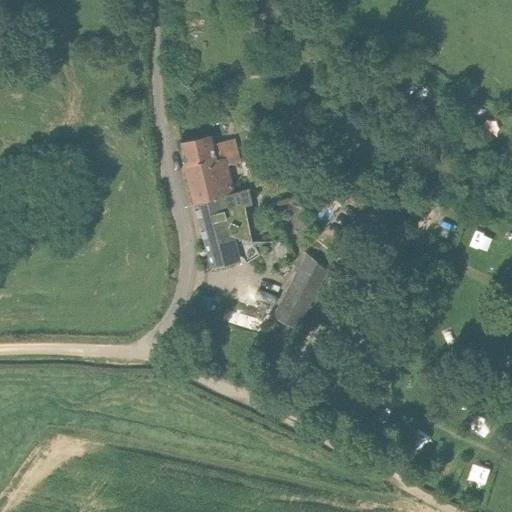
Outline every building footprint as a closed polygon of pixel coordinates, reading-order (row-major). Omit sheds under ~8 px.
[(292,143),(334,88),(325,81),(283,136),(292,143)] [(362,119),(360,117),(344,103),(333,117),(356,137),(363,128),(358,124),(362,119)] [(233,194),(233,193),(226,165),(240,161),(235,140),(212,145),(210,136),(180,143),(195,203),(233,194)] [(335,191),(341,201),(352,194),(346,184),(335,191)] [(195,203),(201,226),(211,266),(238,259),(238,257),(241,256),(246,263),(260,254),(252,242),(245,205),(253,204),(249,188),(242,190),(233,193),(233,194),(195,203)] [(307,253),(307,254),(292,283),(313,294),(326,270),(307,253)] [(274,315),(275,316),(269,327),(279,333),(274,343),(283,348),(289,336),(291,337),(296,327),(313,294),(292,283),(274,315)]
